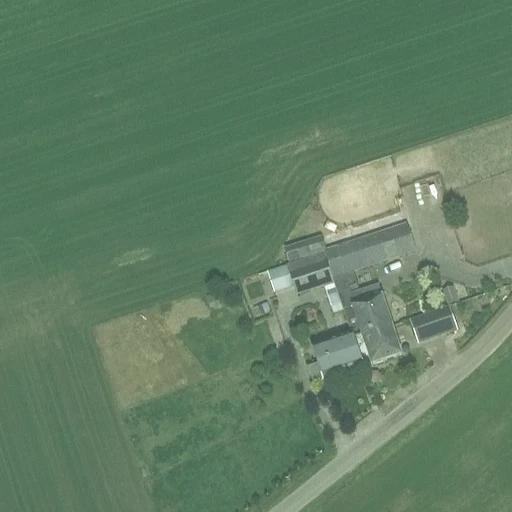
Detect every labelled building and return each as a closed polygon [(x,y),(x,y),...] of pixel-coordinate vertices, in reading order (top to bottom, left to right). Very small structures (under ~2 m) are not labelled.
[(358,287),(352,271),(414,250),(406,226),(325,253),(328,261),(326,261),(332,278),(334,277),(335,277),(346,309),(343,311),(351,334),(352,334),(355,343),(393,330),(382,297),(355,306),(350,289),(358,287)] [(336,281),(334,277),(332,278),(326,261),(328,261),(325,253),(321,254),(320,252),(325,250),(322,239),(285,249),(289,264),(287,265),(297,295),(336,281)] [(398,286),(384,290),(391,313),(404,309),(398,286)] [(448,308),(411,321),(418,344),(456,331),(448,308)] [(355,343),(364,368),(402,355),(393,330),(355,343)] [(324,382),(364,368),(355,343),(352,334),(351,334),(312,347),(318,365),(309,369),(314,385),(324,381),(324,382)]
